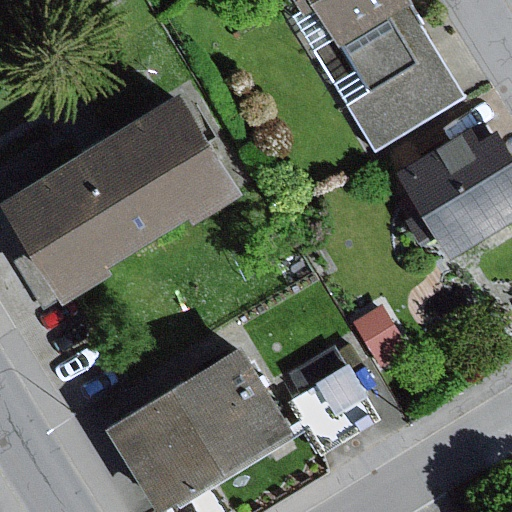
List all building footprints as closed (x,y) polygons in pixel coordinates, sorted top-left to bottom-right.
[(408,0),(288,0),(296,13),(310,4),(364,91),(343,104),(370,148),(459,94),(417,26),(423,23),(408,0)] [(170,82),(0,188),(0,201),(58,294),(234,185),(170,82)] [(465,127),(391,173),(443,256),(511,213),(511,166),(489,128),(472,139),(465,127)] [(386,301),(354,319),(379,362),(411,344),(386,301)] [(233,343),(103,425),(154,507),(285,425),(233,343)] [(342,365),(285,401),(319,452),(375,416),(342,365)]
